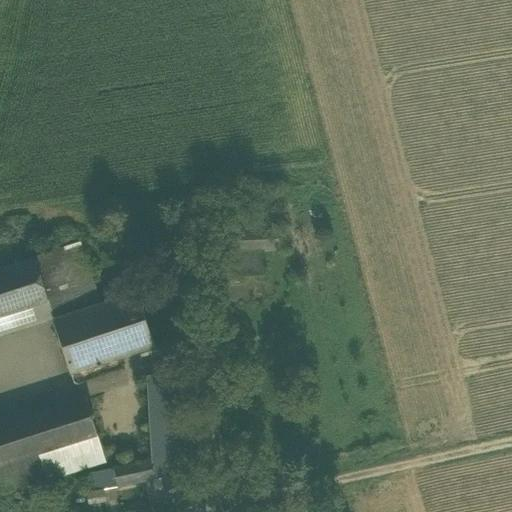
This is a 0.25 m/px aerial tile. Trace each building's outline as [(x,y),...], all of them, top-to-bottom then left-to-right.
[(278,228),(280,249),(288,249),(287,227),(278,228)] [(221,232),(223,277),(265,274),(264,249),(280,249),(278,228),(221,232)] [(68,246),(35,257),(55,318),(99,303),(79,243),(68,246)] [(0,268),(0,317),(48,302),(53,319),(55,318),(35,257),(0,268)] [(53,319),(71,373),(121,358),(154,347),(136,291),(99,303),(55,318),(53,319)] [(0,335),(53,319),(48,302),(0,317),(0,335)] [(125,369),(121,358),(71,373),(74,382),(75,384),(77,384),(125,369)] [(147,375),(152,459),(179,453),(174,367),(147,375)] [(0,466),(98,436),(85,395),(0,423),(0,466)] [(105,459),(98,436),(0,466),(0,477),(4,491),(105,459)] [(113,468),(118,486),(180,472),(179,453),(152,459),(140,462),(139,460),(137,460),(137,463),(113,468)] [(87,474),(93,491),(118,486),(113,468),(87,474)]
